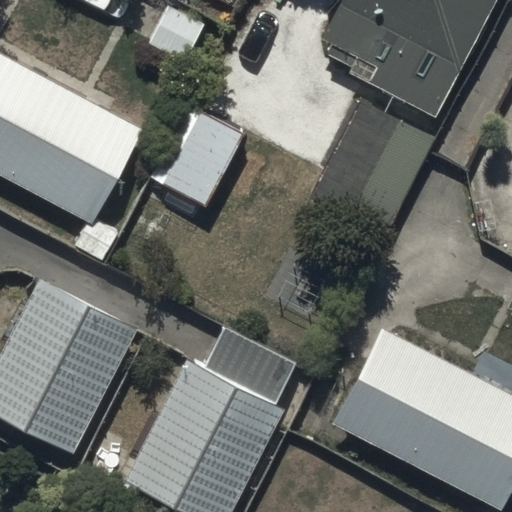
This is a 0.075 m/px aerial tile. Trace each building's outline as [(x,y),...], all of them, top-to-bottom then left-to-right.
[(434,116),(494,0),(342,0),(323,38),(378,67),(370,82),(434,116)] [(209,25),(168,5),(151,38),(192,58),(209,25)] [(0,173),(92,222),(143,127),(0,51),(0,173)] [(380,239),(432,141),(360,103),(309,201),(380,239)] [(239,135),(186,107),(151,174),(204,201),(239,135)] [(119,230),(100,220),(85,249),(103,259),(119,230)] [(136,333),(37,282),(0,353),(0,415),(73,454),(136,333)] [(295,364),(224,328),(206,366),(276,401),(295,364)] [(511,395),(381,328),(330,425),(495,511),(511,478),(511,395)] [(126,482),(185,511),(235,511),(287,412),(188,362),(126,482)]
